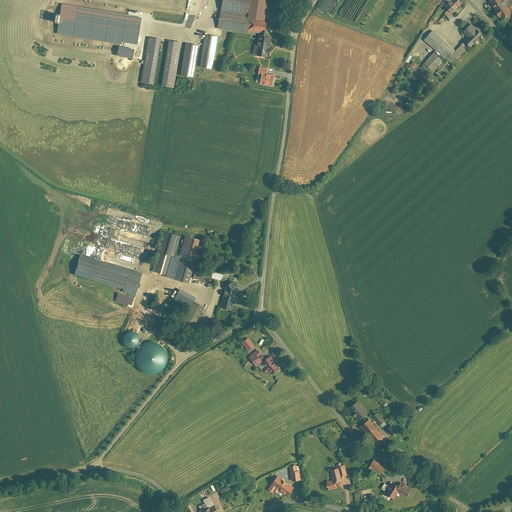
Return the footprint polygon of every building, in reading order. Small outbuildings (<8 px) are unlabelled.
[(249,0),(220,0),(219,10),(247,15),(249,0)] [(264,19),(267,0),(249,0),(247,15),(245,29),(259,32),(264,33),(267,19),(264,19)] [(461,3),(458,0),(450,0),(444,6),(447,10),(451,13),(461,3)] [(500,17),(501,20),(511,14),(503,2),(501,0),(489,0),(495,9),(493,10),(498,18),(500,17)] [(60,23),(59,34),(123,44),(123,42),(140,45),(144,18),(130,15),(131,8),(130,8),(129,15),(63,4),(62,15),(58,15),(56,22),(60,23)] [(247,15),(219,10),(216,28),(244,32),(245,29),(247,15)] [(481,35),(470,24),(462,32),(467,37),(463,41),(469,47),(481,35)] [(433,30),(424,40),(444,59),(445,58),(451,63),(459,55),(455,50),(433,30)] [(259,32),(257,40),(270,42),(271,36),(264,34),(264,33),(259,32)] [(216,36),(204,35),(199,66),(211,68),(215,41),(216,36)] [(159,39),(147,37),(140,82),(152,84),(159,39)] [(270,42),(257,40),(257,44),(254,44),(252,54),(255,54),(255,56),(267,58),(270,42)] [(180,43),(167,41),(160,85),(173,87),(180,43)] [(196,45),(185,43),(180,75),(191,77),(196,45)] [(466,50),(460,45),(455,50),(459,55),(460,56),(466,50)] [(130,47),(130,48),(119,46),(118,56),(131,58),(131,59),(136,60),(138,49),(130,47)] [(441,61),(432,53),(421,65),(430,74),(441,61)] [(414,61),(409,67),(413,70),(417,65),(414,61)] [(274,76),(261,74),(259,84),(272,86),(272,82),(273,82),(274,76)] [(105,228),(103,234),(116,238),(116,235),(121,236),(122,235),(117,234),(115,233),(115,232),(113,231),(114,228),(111,227),(110,229),(105,228)] [(178,236),(162,231),(156,252),(159,252),(153,272),(164,275),(164,276),(189,283),(193,269),(195,270),(196,270),(205,241),(184,235),(178,255),(173,254),(178,236)] [(140,273),(79,255),(73,274),(123,289),(123,292),(134,295),(140,273)] [(193,277),(211,282),(212,277),(213,275),(196,270),(195,270),(193,277)] [(222,279),(223,274),(214,271),(213,275),(212,277),(222,279)] [(233,279),(223,286),(225,288),(220,307),(232,310),(238,289),(239,288),(233,279)] [(196,297),(180,288),(173,301),(189,309),(194,300),(196,297)] [(132,297),(117,293),(115,301),(130,305),(132,297)] [(182,322),(192,328),(205,306),(194,300),(189,309),(182,322)] [(247,338),(241,342),(247,350),(253,346),(247,338)] [(164,368),(168,366),(170,356),(169,352),(164,343),(151,342),(148,342),(141,346),(140,353),(141,354),(141,356),(143,359),(146,358),(148,361),(147,365),(151,366),(152,367),(150,368),(153,368),(149,371),(147,371),(145,372),(154,373),(158,373),(161,371),(163,371),(162,369),(164,368)] [(265,360),(257,350),(248,357),(256,367),(257,365),(265,360)] [(279,368),(271,356),(265,360),(257,365),(262,371),(264,370),(266,373),(269,371),(271,374),(279,368)] [(367,413),(356,401),(348,408),(359,420),(367,413)] [(377,412),(372,417),(379,425),(384,420),(377,412)] [(382,435),(368,419),(360,426),(373,442),(382,435)] [(393,423),(386,430),(392,435),(398,428),(393,423)] [(385,467),(373,460),(368,468),(381,475),(384,470),(385,467)] [(346,474),(344,464),(340,465),(339,463),(336,464),(337,468),(340,478),(344,477),(344,475),(346,474)] [(296,465),(289,466),(291,480),(300,479),(299,470),(296,470),(296,465)] [(326,490),(336,488),(340,481),(340,478),(337,468),(330,469),(332,479),(324,481),(326,490)] [(293,487),(277,476),(267,489),(272,493),(273,491),(276,493),(279,489),(287,495),(293,487)] [(394,499),(397,492),(406,497),(411,488),(399,482),(397,485),(391,482),(389,486),(387,491),(385,494),(394,499)] [(228,486),(220,490),(222,495),(231,490),(228,486)] [(205,503),(200,505),(202,511),(213,505),(209,496),(202,499),(205,503)] [(193,511),(188,503),(184,505),(187,511),(193,511)]
